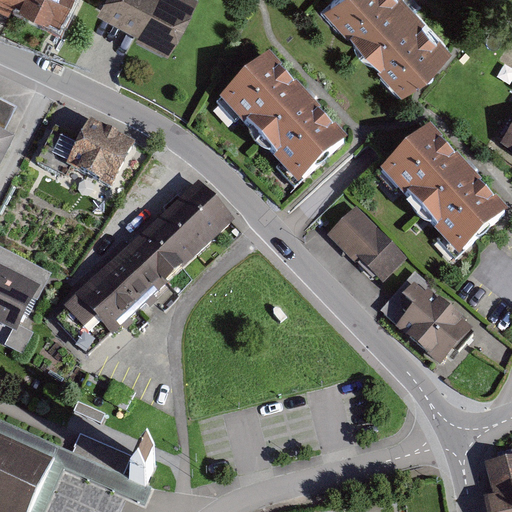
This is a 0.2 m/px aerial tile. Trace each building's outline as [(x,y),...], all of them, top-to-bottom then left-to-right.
[(0,0),(0,10),(9,14),(14,4),(60,25),(71,0),(0,0)] [(201,0),(106,0),(99,15),(172,55),(201,0)] [(407,0),(337,0),(324,12),(400,98),(453,52),(407,0)] [(348,145),(269,61),(220,108),(299,192),(348,145)] [(141,151),(87,128),(66,176),(120,200),(141,151)] [(509,218),(432,132),(381,178),(459,264),(509,218)] [(511,138),(501,155),(511,162),(511,138)] [(0,174),(14,146),(0,139),(0,174)] [(237,231),(198,189),(54,322),(93,365),(237,231)] [(359,215),(332,242),(382,292),(409,266),(359,215)] [(44,291),(0,269),(0,330),(20,340),(44,291)] [(476,334),(419,286),(388,323),(445,371),(476,334)] [(80,405),(75,414),(102,426),(106,417),(80,405)] [(0,511),(32,511),(60,450),(0,422),(0,511)] [(130,481),(137,466),(131,463),(132,459),(81,436),(75,450),(76,450),(73,455),(130,481)] [(140,460),(137,466),(130,481),(130,482),(146,489),(156,467),(140,460)] [(511,511),(511,465),(482,472),(491,511),(511,511)]
